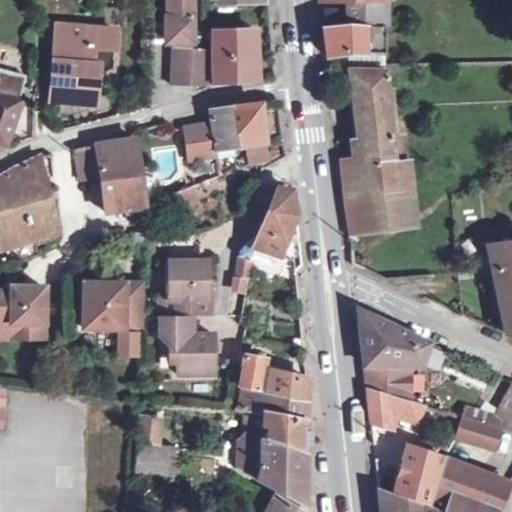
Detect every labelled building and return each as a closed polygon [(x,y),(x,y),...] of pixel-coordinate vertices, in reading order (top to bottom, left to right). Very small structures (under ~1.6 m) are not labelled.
[(167,0),(168,18),(166,18),(166,43),(177,43),(176,49),(173,49),(171,84),(206,85),(208,51),(191,50),(191,0),(167,0)] [(319,0),(320,2),(334,0),(346,0),(348,24),(384,27),(385,0),(319,0)] [(348,24),(323,27),(326,53),(326,56),(349,53),(361,54),(384,55),(384,27),(348,24)] [(50,68),(48,98),(94,102),(95,68),(112,69),(114,31),(54,26),(50,68)] [(215,31),(211,57),(213,84),(257,81),(254,30),(215,31)] [(349,53),(349,62),(361,63),(361,54),(349,53)] [(383,64),(383,71),(384,71),(384,72),(400,72),(400,64),(383,64)] [(36,67),(34,97),(48,98),(50,68),(36,67)] [(0,145),(6,147),(22,100),(19,99),(25,76),(0,68),(0,145)] [(361,163),(341,164),(344,198),(349,232),(372,229),(367,195),(411,189),(408,159),(393,161),(392,145),(384,72),(384,71),(383,71),(349,71),(361,163)] [(215,108),(209,116),(210,124),(214,151),(235,148),(246,147),(248,163),(257,162),(269,160),(265,134),(261,104),(215,108)] [(210,124),(184,128),(188,160),(215,155),(214,151),(210,124)] [(131,139),(94,145),(99,175),(104,212),(139,207),(138,203),(135,177),(141,176),(134,138),(131,139)] [(407,144),(392,145),(393,161),(408,159),(407,144)] [(94,145),(72,150),(77,179),(99,175),(94,145)] [(235,148),(214,151),(215,155),(215,159),(236,156),(235,148)] [(10,169),(0,175),(0,226),(5,240),(3,241),(6,247),(34,239),(51,235),(43,197),(47,196),(47,193),(45,194),(44,189),(40,157),(37,157),(10,169)] [(145,204),(141,176),(135,177),(138,203),(139,207),(145,204)] [(147,204),(146,218),(176,206),(177,210),(195,203),(189,187),(147,204)] [(51,235),(34,239),(36,246),(57,240),(56,232),(51,188),(44,189),(45,194),(47,193),(47,196),(43,197),(51,235)] [(239,251),(235,275),(249,278),(253,247),(280,256),(290,229),(295,215),(291,190),(277,188),(256,238),(253,236),(239,251)] [(411,189),(367,195),(372,229),(400,225),(413,213),(411,189)] [(511,240),(489,244),(495,275),(511,271),(511,240)] [(169,298),(159,298),(159,315),(192,315),(208,316),(207,261),(169,261),(169,298)] [(511,271),(495,275),(508,333),(511,332),(511,271)] [(246,281),(232,279),(230,290),(244,293),(246,281)] [(83,283),(82,328),(142,329),(143,284),(83,283)] [(10,292),(0,291),(0,319),(10,320),(10,338),(43,338),(43,286),(10,287),(10,292)] [(358,310),(357,311),(367,388),(411,401),(406,366),(421,366),(428,343),(358,310)] [(192,315),(159,315),(160,335),(170,335),(170,353),(177,353),(177,374),(213,374),(213,334),(192,334),(192,315)] [(240,317),(239,324),(246,325),(247,319),(240,317)] [(0,319),(0,337),(10,338),(10,320),(0,319)] [(244,355),(238,387),(239,388),(306,400),(308,380),(306,379),(263,370),(265,359),(244,355)] [(511,384),(489,426),(501,430),(511,433),(511,384)] [(0,428),(8,428),(6,388),(0,388),(0,428)] [(235,408),(234,411),(245,412),(243,433),(303,453),(305,422),(306,400),(239,388),(236,408),(235,408)] [(411,401),(367,388),(370,423),(392,428),(389,410),(403,410),(403,417),(419,422),(424,406),(411,401)] [(141,408),(140,416),(157,418),(158,409),(141,408)] [(140,416),(137,443),(158,445),(161,418),(157,418),(140,416)] [(460,417),(454,436),(488,447),(494,436),(499,438),(501,430),(489,426),(460,417)] [(239,434),(237,470),(304,505),(304,496),(304,454),(303,453),(243,433),(239,434)] [(137,443),(134,473),(162,476),(162,480),(171,482),(174,447),(158,445),(137,443)] [(425,444),(423,450),(435,455),(437,448),(425,444)] [(407,445),(395,492),(427,503),(441,457),(435,455),(423,450),(407,445)] [(441,457),(427,503),(426,507),(439,511),(496,511),(497,511),(507,489),(510,483),(487,475),(481,493),(466,488),(463,486),(466,474),(468,468),(441,457)] [(439,511),(426,507),(379,490),(380,511),(439,511)] [(300,511),(273,496),(264,511),(300,511)] [(206,498),(205,509),(220,510),(221,500),(206,498)]
